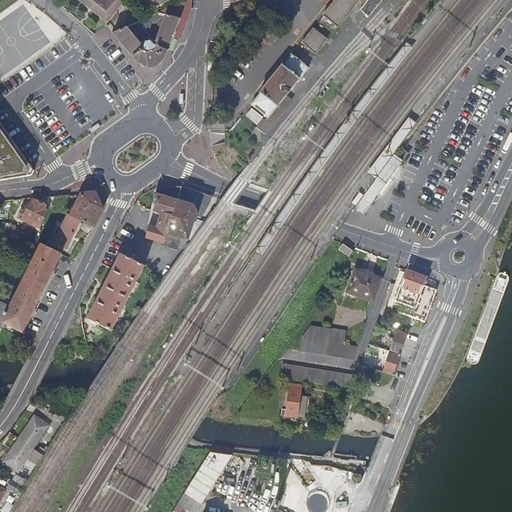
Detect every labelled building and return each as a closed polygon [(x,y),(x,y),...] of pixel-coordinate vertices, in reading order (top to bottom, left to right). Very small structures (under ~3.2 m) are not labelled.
[(77,0),(108,22),(123,3),(119,0),(106,0),(105,0),(77,0)] [(191,10),(191,0),(183,0),(156,13),(187,20),(191,10)] [(338,28),(359,1),(357,0),(335,0),(323,16),(338,28)] [(381,0),(366,0),(368,1),(364,5),(361,10),(369,16),(381,0)] [(187,20),(156,13),(144,19),(113,32),(139,62),(150,67),(156,66),(158,66),(167,57),(174,35),(181,38),(187,20)] [(329,29),(319,22),(316,26),(326,33),(329,29)] [(313,27),(301,42),(302,43),(315,54),(327,39),(313,27)] [(268,29),(263,35),(270,40),(275,34),(268,29)] [(269,229),(253,252),(261,257),(306,189),(351,127),(412,49),(404,43),(363,95),(313,163),(291,195),(269,229)] [(251,104),(267,118),(277,105),(280,102),(282,99),(292,87),(309,65),(293,53),(292,52),(283,64),(281,63),(273,73),(270,77),(260,89),(259,90),(261,92),(252,103),(251,104)] [(265,135),(289,105),(282,99),(277,105),(267,118),(258,130),(265,135)] [(263,117),(251,108),(245,116),(257,125),(263,117)] [(417,124),(407,117),(366,173),(377,180),(393,158),(395,154),(417,124)] [(0,181),(32,176),(35,171),(0,123),(0,181)] [(402,148),(396,155),(404,160),(409,152),(402,148)] [(404,161),(395,154),(393,158),(377,180),(365,196),(357,207),(355,209),(364,215),(368,210),(385,186),(401,164),(404,161)] [(158,187),(158,188),(150,224),(147,237),(164,242),(163,245),(164,245),(172,222),(183,186),(158,187)] [(212,196),(183,186),(172,222),(164,245),(179,249),(180,245),(186,247),(205,222),(198,220),(197,222),(195,222),(196,216),(202,218),(208,205),(212,196)] [(96,193),(82,194),(73,212),(67,209),(66,212),(69,214),(81,220),(94,226),(97,221),(104,209),(96,193)] [(67,196),(58,197),(52,209),(59,212),(67,196)] [(58,197),(46,198),(42,205),(33,201),(32,204),(30,202),(25,212),(23,210),(17,222),(39,233),(52,209),(58,197)] [(81,220),(69,214),(55,242),(67,248),(81,220)] [(0,232),(1,233),(8,220),(0,215),(0,232)] [(5,233),(13,237),(18,227),(10,223),(5,233)] [(12,307),(3,324),(23,333),(31,318),(33,319),(37,311),(35,310),(51,279),(53,280),(56,273),(54,272),(63,256),(35,241),(31,247),(39,252),(12,307)] [(339,250),(348,256),(352,250),(343,244),(339,250)] [(146,266),(121,254),(113,270),(87,319),(113,332),(146,266)] [(362,273),(354,270),(346,293),(372,302),(380,279),(372,276),(373,274),(372,272),(365,270),(363,271),(362,273)] [(398,291),(418,298),(423,285),(425,278),(405,271),(398,291)] [(423,322),(436,290),(423,285),(418,298),(412,318),(423,322)] [(418,298),(398,291),(393,305),(401,308),(399,314),(412,318),(418,298)] [(0,329),(3,324),(12,307),(0,301),(0,329)] [(300,351),(353,361),(357,347),(344,345),(346,331),(311,326),(301,339),(300,351)] [(400,356),(408,334),(396,330),(389,352),(400,356)] [(382,372),(393,376),(400,356),(389,352),(382,372)] [(280,377),(353,388),(354,385),(357,376),(282,364),(280,377)] [(282,379),(281,411),(288,412),(292,385),(303,386),(304,382),(282,379)] [(303,392),(304,386),(303,386),(292,385),(288,412),(281,411),(281,425),(283,426),(300,428),(303,414),(308,415),(311,393),(303,392)] [(51,414),(65,419),(68,411),(53,407),(51,414)] [(20,436),(35,446),(51,423),(37,413),(20,436)] [(35,446),(20,436),(5,458),(20,469),(35,446)] [(211,454),(173,511),(182,511),(184,509),(189,511),(196,511),(204,500),(233,456),(211,454)] [(27,486),(31,479),(17,471),(13,477),(27,486)] [(359,484),(360,483),(361,482),(362,480),(362,479),(361,477),(360,476),(359,475),(358,475),(356,475),(355,475),(354,476),(353,478),(353,479),(353,480),(353,482),(354,483),(356,484),(357,484),(359,484)] [(23,493),(27,486),(13,477),(9,484),(23,493)] [(0,505),(9,489),(0,484),(0,505)]
